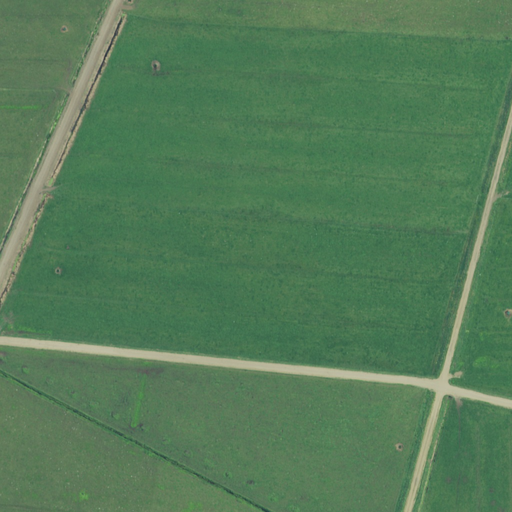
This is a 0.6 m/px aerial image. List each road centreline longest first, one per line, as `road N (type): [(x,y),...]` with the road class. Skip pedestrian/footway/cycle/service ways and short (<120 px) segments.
road 1 (track): [(511,397),(449,382),(0,337)]
road 2 (track): [(511,148),(416,511)]
road 3 (track): [(0,298),(129,0)]
